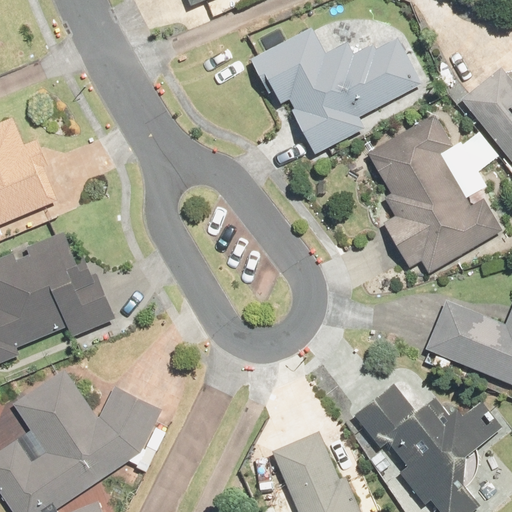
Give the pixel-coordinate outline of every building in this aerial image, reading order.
[(191,0),(196,12),(225,0),(191,0)] [(296,110),(320,155),(372,128),(366,116),(428,83),(406,40),(384,52),(380,43),(358,55),(353,45),(332,56),(319,31),(265,59),(287,102),(294,98),(300,108),(296,110)] [(511,68),(508,63),(464,98),(511,157),(511,68)] [(403,216),(391,223),(416,269),(427,262),(431,269),(505,229),(489,199),(477,206),(447,152),(460,145),(442,112),(375,148),(400,193),(392,197),(403,216)] [(0,229),(64,203),(48,164),(54,162),(44,137),(29,143),(19,117),(0,124),(0,229)] [(488,132),(467,146),(485,172),(505,158),(488,132)] [(0,364),(23,355),(20,347),(74,325),(79,337),(126,318),(105,270),(98,272),(90,254),(84,256),(73,230),(0,260),(0,364)] [(511,325),(454,301),(435,346),(511,378),(511,325)] [(0,451),(0,485),(18,511),(55,511),(146,452),(168,409),(120,385),(104,418),(70,367),(15,403),(49,454),(39,460),(23,437),(0,451)] [(404,370),(350,411),(384,454),(392,448),(406,467),(400,471),(426,505),(436,497),(447,511),(472,511),(479,508),(462,486),(485,468),(483,454),(511,432),(511,428),(487,396),(459,418),(439,392),(427,400),(404,370)] [(279,452),(305,511),(367,511),(351,476),(345,479),(323,432),(279,452)] [(107,511),(104,503),(79,511),(107,511)]
